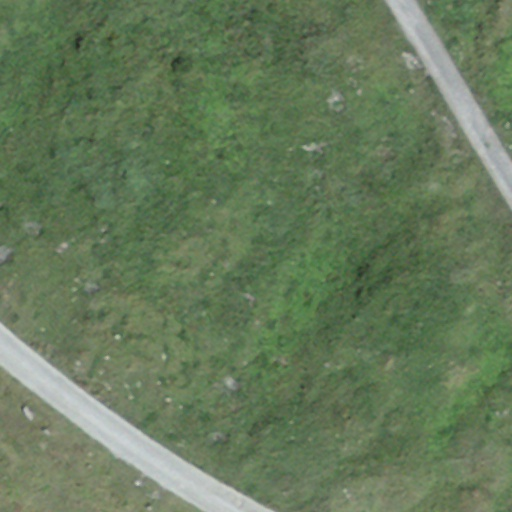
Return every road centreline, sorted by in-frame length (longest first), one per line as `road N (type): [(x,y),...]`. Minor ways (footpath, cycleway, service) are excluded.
road 1 (track): [(0,345),(235,511)]
road 2 (track): [(511,181),(398,0)]
